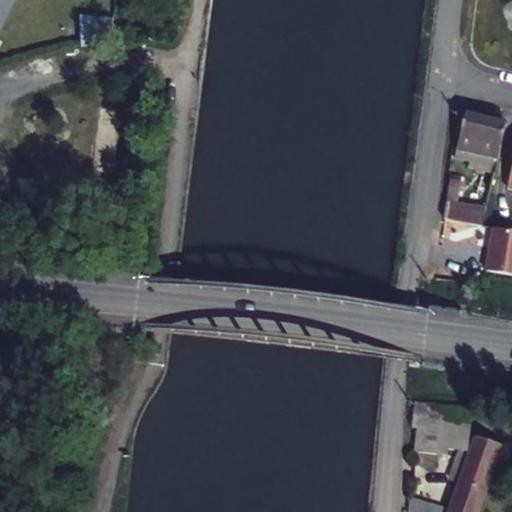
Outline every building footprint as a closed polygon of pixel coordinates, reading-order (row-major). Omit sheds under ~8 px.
[(472,156),(498,162),(507,124),(467,114),(458,152),(459,152),(472,156)] [(459,152),(458,160),(471,164),(472,156),(459,152)] [(495,175),(498,162),(472,156),(471,164),(470,170),(495,175)] [(462,185),(450,182),(445,221),(446,221),(469,225),(483,228),(487,210),(458,206),(462,185)] [(511,232),(494,230),(487,272),(511,276),(511,232)] [(449,409),(416,404),(417,431),(420,431),(420,454),(445,457),(446,450),(449,409)] [(472,410),(449,409),(446,450),(462,451),(469,454),(472,410)] [(475,439),(470,454),(462,482),(451,511),(479,511),(501,447),(475,439)] [(454,479),(462,482),(470,454),(469,454),(462,451),(454,479)] [(444,511),(409,502),(408,511),(444,511)]
